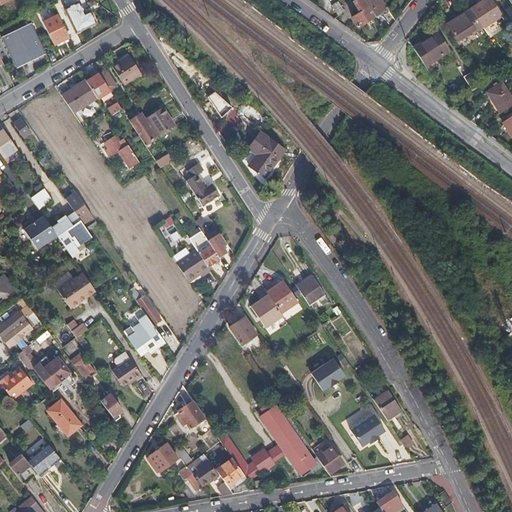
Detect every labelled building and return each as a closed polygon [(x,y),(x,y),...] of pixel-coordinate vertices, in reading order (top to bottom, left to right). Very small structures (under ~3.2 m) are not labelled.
[(66,0),(62,2),(77,32),(96,23),(90,11),(85,14),(78,0),(66,0)] [(375,16),(364,0),(354,0),(353,1),(360,12),(352,17),(359,27),(375,16)] [(382,0),(366,0),(377,15),(388,8),(382,0)] [(502,16),(491,0),(483,0),(471,8),(484,27),(502,16)] [(345,11),(338,1),(332,5),(339,16),(345,11)] [(471,8),(464,13),(447,24),(458,41),(475,30),(477,32),(484,27),(471,8)] [(58,15),(43,22),(54,45),(69,38),(58,15)] [(46,54),(32,23),(2,37),(16,68),(46,54)] [(450,51),(438,32),(414,48),(425,66),(450,51)] [(141,73),(129,55),(112,66),(124,85),(141,73)] [(106,70),(100,75),(110,91),(113,95),(114,96),(120,92),(106,70)] [(480,86),(471,72),(463,77),(473,91),(480,86)] [(99,73),(86,81),(97,98),(98,99),(101,97),(110,91),(100,75),(99,73)] [(86,81),(61,96),(73,113),(97,98),(86,81)] [(511,105),(511,98),(502,82),(487,92),(500,113),(511,105)] [(101,97),(104,101),(113,95),(110,91),(101,97)] [(43,106),(110,203),(125,192),(58,95),(43,106)] [(122,109),(117,102),(108,108),(112,115),(122,109)] [(163,107),(146,118),(158,137),(175,126),(163,107)] [(511,116),(503,122),(511,136),(511,116)] [(31,133),(21,118),(13,123),(24,138),(31,133)] [(146,118),(133,125),(145,145),(158,137),(146,118)] [(0,131),(0,151),(4,158),(17,149),(4,129),(0,131)] [(285,150),(260,132),(248,148),(257,154),(249,166),(265,178),(285,150)] [(116,135),(104,142),(108,149),(105,150),(110,157),(118,152),(129,169),(139,162),(124,138),(119,141),(116,135)] [(173,160),(169,153),(156,161),(160,167),(173,160)] [(49,162),(45,157),(39,161),(43,166),(49,162)] [(186,181),(202,207),(220,195),(212,183),(208,186),(206,188),(202,182),(197,175),(204,171),(199,163),(187,170),(192,177),(186,181)] [(44,188),(41,184),(34,189),(37,193),(44,188)] [(37,193),(32,197),(39,209),(52,199),(44,188),(37,193)] [(93,217),(76,192),(66,199),(75,212),(83,224),(93,217)] [(129,196),(113,207),(184,311),(200,301),(129,196)] [(59,223),(52,228),(57,235),(71,256),(72,257),(80,252),(75,246),(83,241),(91,235),(88,231),(86,228),(83,224),(75,212),(68,218),(66,215),(57,220),(59,223)] [(24,229),(37,249),(57,235),(52,228),(44,216),(24,229)] [(201,217),(195,221),(201,230),(213,222),(211,219),(205,223),(201,217)] [(173,222),(170,218),(164,222),(167,226),(173,222)] [(98,224),(96,221),(86,228),(88,231),(98,224)] [(202,232),(190,239),(197,251),(207,267),(219,259),(218,257),(210,244),(205,236),(202,232)] [(210,244),(218,257),(226,252),(222,246),(225,244),(218,234),(211,238),(208,234),(205,236),(210,244)] [(177,264),(189,281),(199,273),(202,277),(210,271),(207,267),(197,251),(177,264)] [(4,273),(0,276),(0,296),(3,294),(5,296),(16,289),(4,273)] [(96,291),(83,273),(57,290),(70,309),(96,291)] [(297,287),(310,306),(326,296),(313,276),(297,287)] [(251,307),(266,329),(283,317),(281,314),(298,302),(283,281),(274,288),(272,285),(264,291),(265,294),(258,299),(260,301),(251,307)] [(141,298),(133,287),(129,290),(137,301),(141,298)] [(145,310),(154,324),(161,320),(147,299),(142,303),(140,300),(137,302),(140,305),(141,307),(144,311),(145,310)] [(0,326),(0,335),(2,338),(21,322),(25,320),(33,312),(28,307),(20,313),(19,311),(0,326)] [(144,311),(141,307),(133,313),(134,314),(119,325),(135,347),(138,346),(143,342),(151,336),(158,331),(154,325),(144,311)] [(245,316),(229,327),(242,345),(257,334),(245,316)] [(31,328),(25,320),(21,322),(28,331),(31,328)] [(74,320),(67,325),(71,331),(79,326),(74,320)] [(21,322),(2,338),(9,347),(28,331),(21,322)] [(79,326),(71,331),(76,338),(79,336),(87,329),(83,323),(79,326)] [(151,336),(143,342),(145,345),(153,339),(151,336)] [(40,345),(36,340),(27,347),(31,352),(40,345)] [(91,347),(86,340),(83,342),(81,344),(86,351),(91,347)] [(252,351),(246,344),(242,347),(247,355),(252,351)] [(31,352),(27,347),(26,346),(22,350),(23,351),(26,355),(30,353),(31,352)] [(23,351),(18,354),(20,358),(23,360),(26,364),(31,370),(33,368),(35,367),(26,355),(23,351)] [(115,361),(119,366),(130,358),(126,352),(116,359),(115,361)] [(39,364),(30,353),(26,355),(35,367),(39,364)] [(81,353),(70,361),(89,386),(95,381),(92,376),(96,373),(89,362),(88,363),(81,353)] [(58,358),(63,364),(66,361),(61,355),(58,358)] [(58,358),(57,357),(43,368),(39,364),(35,367),(33,368),(49,389),(55,384),(63,377),(69,372),(63,364),(58,358)] [(119,366),(112,371),(122,386),(127,383),(133,379),(134,381),(142,375),(130,358),(119,366)] [(333,358),(311,373),(322,390),(330,385),(330,386),(338,381),(337,380),(345,375),(333,358)] [(20,367),(9,376),(9,375),(0,381),(0,384),(13,400),(33,383),(20,367)] [(297,397),(291,386),(275,396),(280,403),(282,406),(297,397)] [(388,389),(372,399),(387,420),(402,410),(388,389)] [(110,394),(100,401),(115,420),(120,416),(118,413),(122,410),(110,394)] [(68,436),(82,425),(61,399),(47,410),(68,436)] [(182,423),(184,426),(186,425),(189,429),(205,418),(193,400),(177,410),(178,412),(175,415),(181,424),(182,423)] [(264,414),(259,417),(279,445),(285,453),(300,475),(310,469),(313,473),(323,465),(316,454),(282,406),(280,403),(271,409),(264,414)] [(264,414),(271,409),(268,404),(260,409),(264,414)] [(374,415),(351,431),(362,448),(369,443),(371,445),(379,439),(378,437),(386,432),(374,415)] [(20,425),(25,433),(33,428),(28,420),(20,425)] [(399,440),(407,449),(414,443),(407,434),(399,440)] [(248,467),(226,436),(220,440),(232,458),(241,471),(248,467)] [(47,443),(27,460),(38,474),(39,475),(60,458),(47,443)] [(166,443),(149,455),(149,456),(147,458),(157,472),(160,471),(178,459),(166,443)] [(221,443),(211,448),(215,455),(214,456),(219,464),(230,458),(221,443)] [(241,471),(245,475),(247,478),(247,480),(260,471),(261,473),(274,464),(273,461),(285,453),(279,445),(267,453),(266,451),(252,460),(254,462),(248,467),(241,471)] [(345,462),(334,446),(328,450),(326,448),(316,454),(323,465),(329,473),(345,462)] [(193,462),(185,451),(182,448),(179,449),(177,447),(174,449),(181,458),(187,466),(193,462)] [(25,484),(38,474),(27,460),(22,454),(9,464),(25,484)] [(181,458),(177,461),(183,468),(178,472),(184,480),(187,478),(191,483),(195,491),(201,486),(187,466),(181,458)] [(241,471),(232,458),(215,469),(219,475),(224,481),(228,487),(245,475),(241,471)] [(219,475),(215,469),(209,462),(207,459),(196,467),(198,470),(193,474),(203,486),(209,481),(210,483),(219,475)] [(245,475),(228,487),(230,490),(247,478),(245,475)] [(268,479),(255,482),(256,487),(269,484),(268,479)] [(228,487),(224,481),(216,487),(224,496),(233,494),(230,490),(228,487)] [(393,490),(376,501),(381,507),(383,511),(396,511),(404,506),(393,490)] [(444,490),(437,494),(445,506),(451,502),(444,490)] [(36,502),(32,496),(19,506),(23,511),(36,502)] [(23,511),(44,511),(36,502),(23,511)] [(443,511),(436,503),(423,511),(443,511)]
